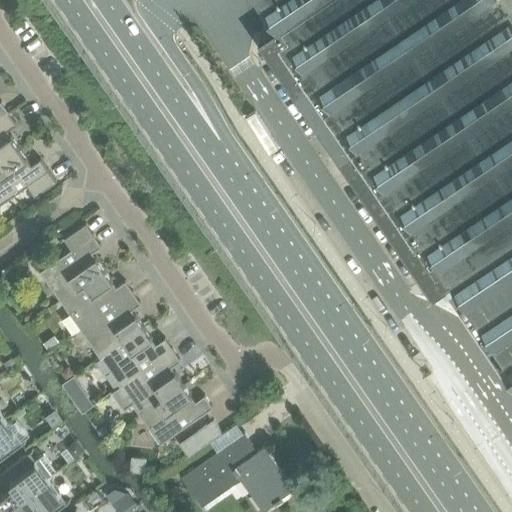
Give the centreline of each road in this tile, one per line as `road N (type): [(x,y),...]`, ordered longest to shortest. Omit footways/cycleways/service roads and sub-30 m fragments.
road 1 (primary): [(67,0),(423,511)]
road 2 (unclassified): [(197,0),(396,295),(440,333),(511,437)]
road 3 (primary): [(462,511),(244,199)]
road 4 (residential): [(98,173),(236,364),(276,360)]
road 5 (primary): [(244,199),(105,0)]
road 6 (primary): [(244,199),(224,136),(154,21),(164,0)]
road 7 (unclassified): [(276,360),(385,511)]
road 8 (residential): [(0,31),(98,173)]
road 9 (residential): [(0,247),(98,173)]
